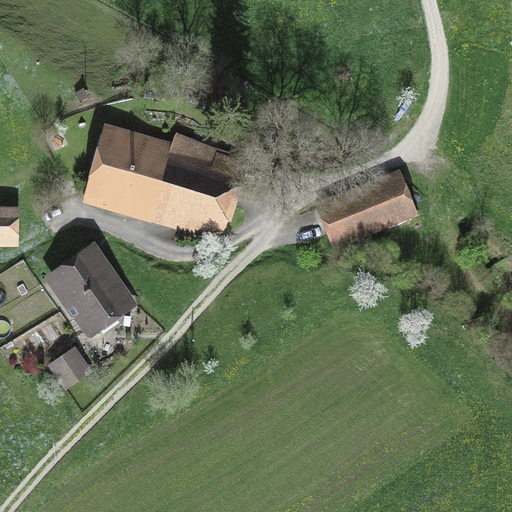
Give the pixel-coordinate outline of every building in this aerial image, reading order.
[(82,198),(146,216),(168,141),(104,122),(82,198)] [(168,141),(146,216),(218,237),(240,161),(168,141)] [(339,250),(427,218),(410,171),(322,203),(339,250)] [(26,210),(0,209),(0,250),(25,251),(26,210)] [(93,339),(142,307),(102,245),(53,277),(93,339)] [(81,350),(55,366),(70,390),(96,373),(81,350)]
